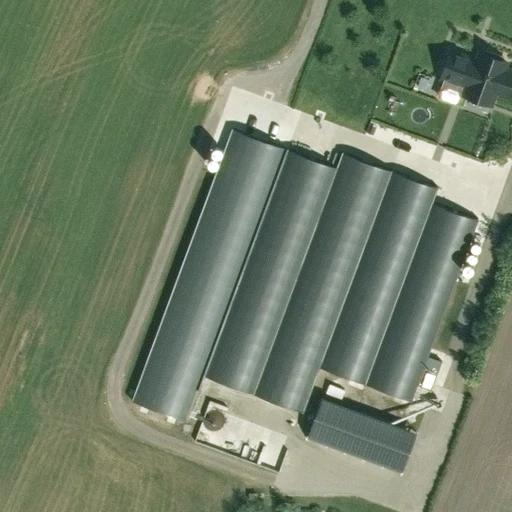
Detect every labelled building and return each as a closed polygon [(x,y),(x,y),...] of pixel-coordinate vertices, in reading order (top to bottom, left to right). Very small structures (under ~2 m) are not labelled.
[(502,57),(485,51),(484,54),(479,53),(476,61),(451,52),(441,78),(467,87),(464,95),(490,105),(496,89),(505,93),(511,75),(502,72),(506,63),(501,61),(502,57)] [(372,129),(404,133),(405,122),(421,125),(424,103),(376,97),(372,129)] [(203,376),(287,150),(231,130),(131,401),(187,421),(203,376)] [(433,203),(438,188),(341,153),(336,168),(287,150),(203,376),(303,412),(319,367),(411,402),(478,220),(433,203)] [(415,430),(322,398),(308,435),(401,468),(415,430)]
